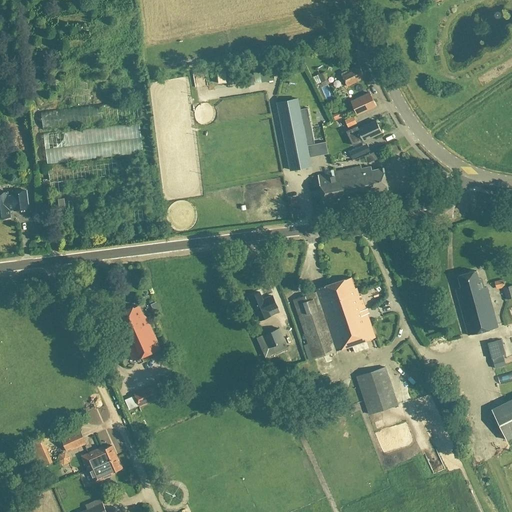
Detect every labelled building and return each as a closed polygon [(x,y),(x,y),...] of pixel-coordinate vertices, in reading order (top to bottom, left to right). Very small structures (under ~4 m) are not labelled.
[(358,66),(340,74),(347,87),(364,78),(358,66)] [(239,78),(239,86),(254,84),(253,76),(239,78)] [(239,86),(238,78),(227,79),(228,87),(239,86)] [(375,107),(369,94),(351,102),(357,116),(375,107)] [(297,99),(277,103),(290,171),(311,167),(297,99)] [(353,117),(345,121),(347,127),(355,123),(353,117)] [(357,127),(347,132),(353,147),(382,134),(380,130),(382,129),(380,125),(378,126),(376,122),(359,130),(357,127)] [(359,156),(356,149),(349,153),(352,159),(359,156)] [(318,176),(325,209),(377,199),(376,191),(387,189),(383,168),(371,171),(370,167),(361,169),(360,167),(318,176)] [(0,218),(10,217),(9,209),(13,208),(13,211),(28,209),(25,191),(11,193),(11,196),(7,197),(7,193),(0,193),(0,218)] [(461,287),(454,289),(467,336),(498,328),(486,288),(484,288),(482,281),(479,281),(477,272),(458,277),(461,287)] [(315,293),(293,300),(313,360),(352,347),(354,353),(368,349),(365,341),(375,338),(361,296),(359,297),(356,288),(354,289),(351,278),(315,290),(315,293)] [(502,280),(494,282),(495,289),(504,287),(502,280)] [(511,286),(503,289),(506,301),(511,299),(511,286)] [(259,293),(247,298),(255,318),(270,312),(266,302),(264,303),(259,293)] [(119,325),(116,326),(133,362),(160,350),(146,318),(142,317),(138,307),(116,317),(119,325)] [(283,341),(278,329),(263,335),(268,348),(283,341)] [(501,340),(487,344),(491,359),(505,356),(501,340)] [(368,415),(369,414),(397,405),(385,368),(356,377),(368,415)] [(136,393),(139,405),(161,399),(157,387),(136,393)] [(128,410),(138,406),(134,396),(124,401),(128,410)] [(511,399),(490,410),(505,441),(511,437),(511,399)] [(484,431),(490,442),(500,437),(494,426),(484,431)] [(78,430),(60,438),(66,452),(85,444),(78,430)] [(93,468),(93,467),(116,457),(111,446),(98,452),(97,450),(81,457),(87,470),(93,468)] [(42,448),(35,451),(43,468),(50,465),(42,448)] [(93,468),(87,470),(93,483),(108,476),(108,475),(122,469),(116,457),(93,467),(93,468)] [(104,511),(99,499),(85,505),(87,511),(104,511)]
